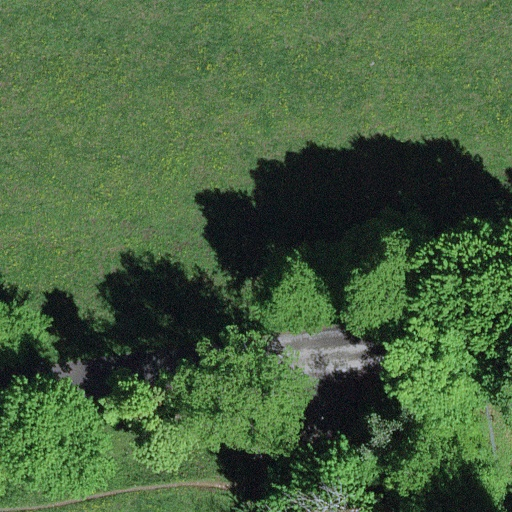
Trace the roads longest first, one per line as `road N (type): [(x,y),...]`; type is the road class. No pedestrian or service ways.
road 1 (unclassified): [(0,410),(511,352)]
road 2 (track): [(296,511),(296,376)]
